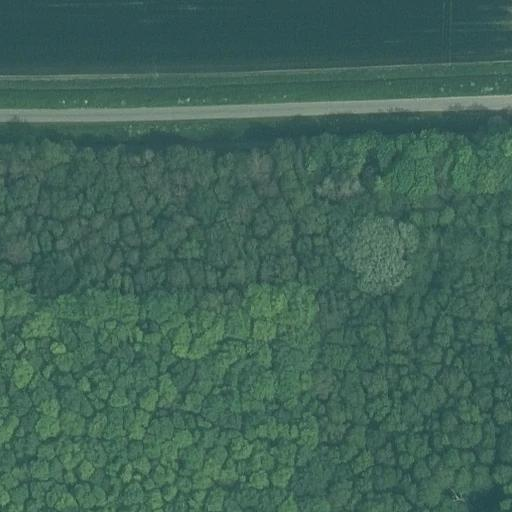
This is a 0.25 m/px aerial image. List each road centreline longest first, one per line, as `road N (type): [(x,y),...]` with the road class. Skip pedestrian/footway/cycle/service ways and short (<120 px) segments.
road 1 (track): [(511,193),(325,198),(323,290),(204,297),(209,511)]
road 2 (unclassified): [(0,112),(511,102)]
